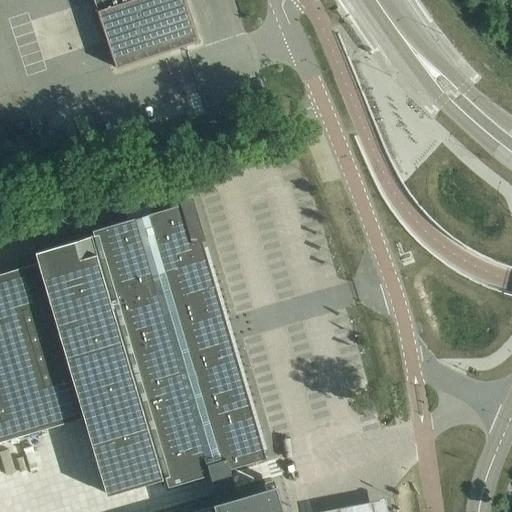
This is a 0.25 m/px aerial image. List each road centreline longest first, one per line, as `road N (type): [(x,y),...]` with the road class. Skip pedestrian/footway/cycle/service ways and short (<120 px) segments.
road 1 (unclassified): [(511,408),(411,357),(346,156),(296,48),(291,0)]
road 2 (secondary): [(399,36),(427,84),(511,162)]
road 3 (secondary): [(511,126),(399,36)]
